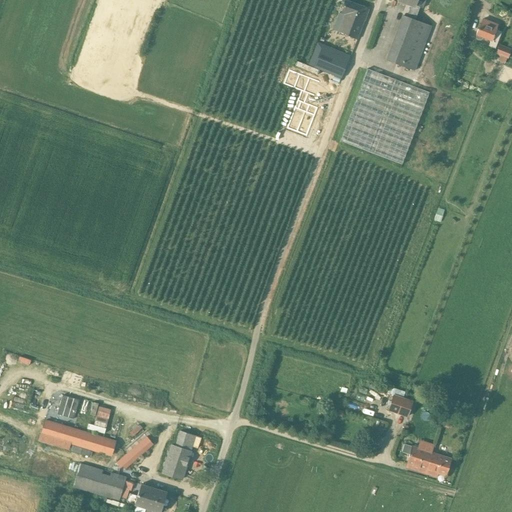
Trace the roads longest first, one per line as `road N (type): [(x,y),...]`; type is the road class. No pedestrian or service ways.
road 1 (unclassified): [(202,511),(263,302),(377,0)]
road 2 (track): [(233,418),(386,463)]
